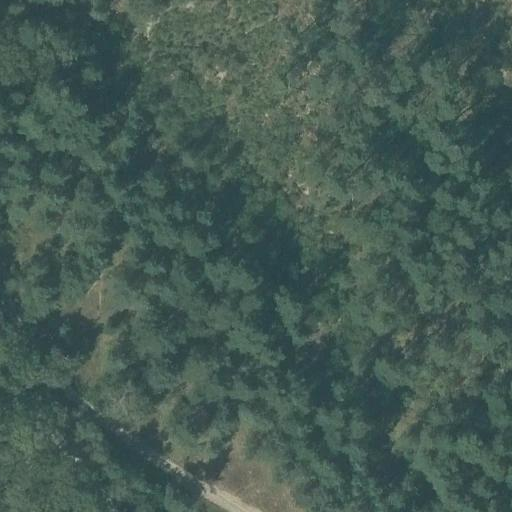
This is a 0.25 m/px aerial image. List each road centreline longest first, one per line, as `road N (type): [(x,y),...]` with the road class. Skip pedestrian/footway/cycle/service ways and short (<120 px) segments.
road 1 (track): [(241,511),(107,431),(0,301)]
road 2 (track): [(113,511),(0,369)]
